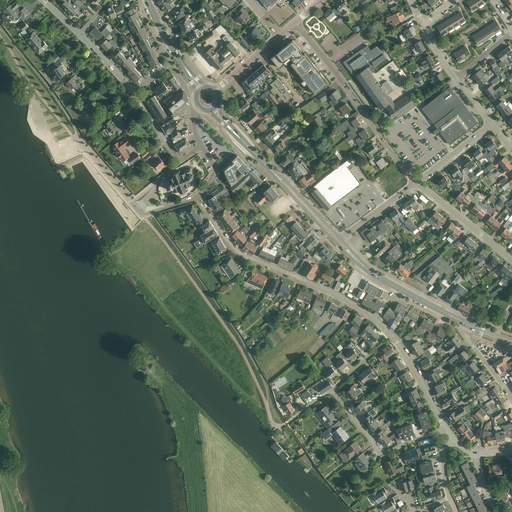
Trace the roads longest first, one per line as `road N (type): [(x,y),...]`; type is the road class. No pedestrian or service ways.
road 1 (residential): [(295,22),(415,182)]
road 2 (residential): [(79,143),(142,216),(197,197)]
road 3 (residential): [(331,390),(381,453),(446,428)]
road 4 (primary): [(467,324),(351,254)]
road 5 (residential): [(511,258),(415,182)]
